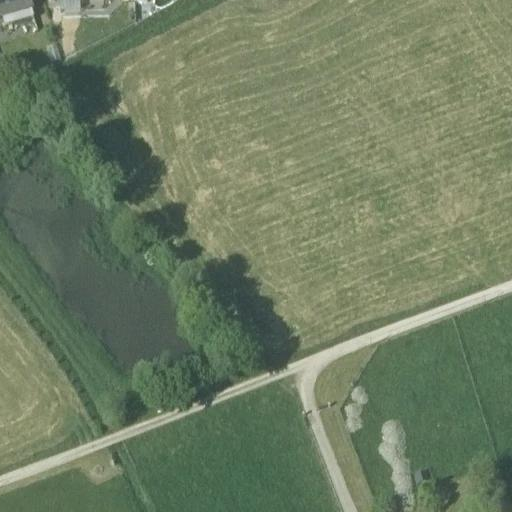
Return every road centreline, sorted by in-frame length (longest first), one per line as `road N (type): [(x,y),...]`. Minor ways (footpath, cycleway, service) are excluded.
road 1 (track): [(511,287),(292,370),(340,511)]
road 2 (track): [(292,370),(0,483)]
